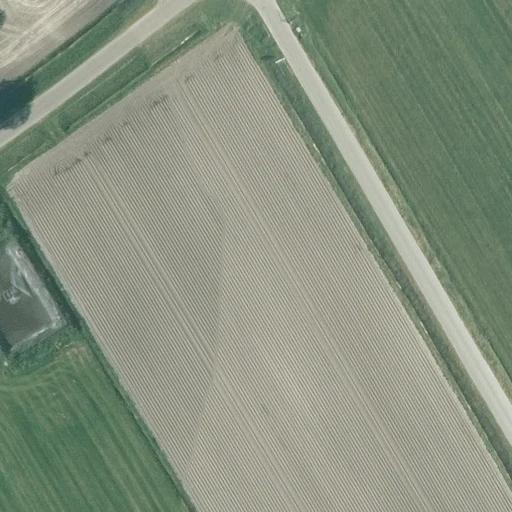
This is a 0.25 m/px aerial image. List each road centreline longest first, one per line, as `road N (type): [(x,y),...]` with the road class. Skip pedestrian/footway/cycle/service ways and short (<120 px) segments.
road 1 (unclassified): [(511,437),(261,0)]
road 2 (unclassified): [(0,137),(182,0)]
